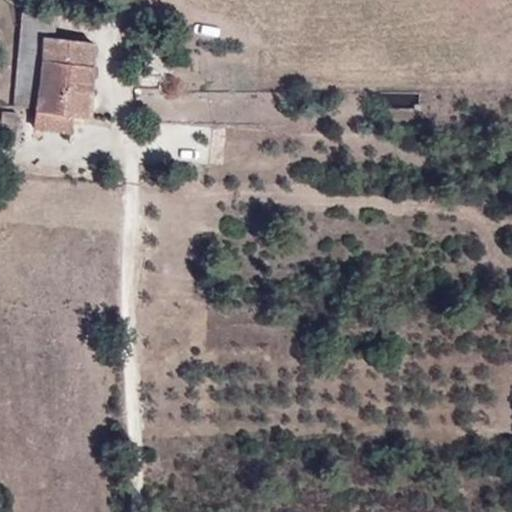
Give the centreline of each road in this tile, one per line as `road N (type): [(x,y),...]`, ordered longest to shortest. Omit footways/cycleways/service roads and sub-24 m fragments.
road 1 (track): [(121,139),(138,511)]
road 2 (unclassified): [(121,139),(122,0)]
